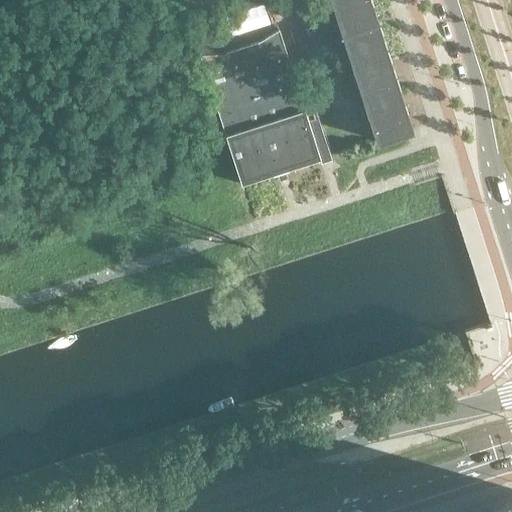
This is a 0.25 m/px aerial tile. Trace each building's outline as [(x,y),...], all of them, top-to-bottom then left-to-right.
[(412,128),(370,0),(329,0),(375,140),(412,128)] [(292,38),(288,25),(282,27),(286,40),(292,38)] [(299,93),(278,29),(259,41),(221,53),(199,54),(224,134),(224,133),(299,109),(295,95),(299,93)] [(319,158),(303,108),(299,109),(224,133),(240,183),(319,158)] [(511,511),(511,490),(468,505),(470,511),(511,511)]
